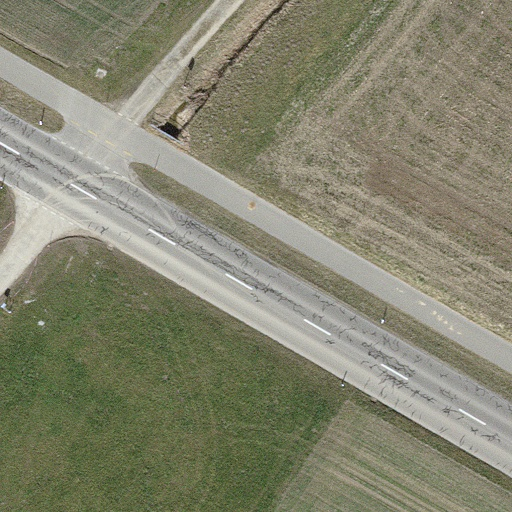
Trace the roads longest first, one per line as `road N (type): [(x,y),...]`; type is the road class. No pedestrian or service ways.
road 1 (tertiary): [(511,439),(0,142)]
road 2 (track): [(229,0),(0,277)]
